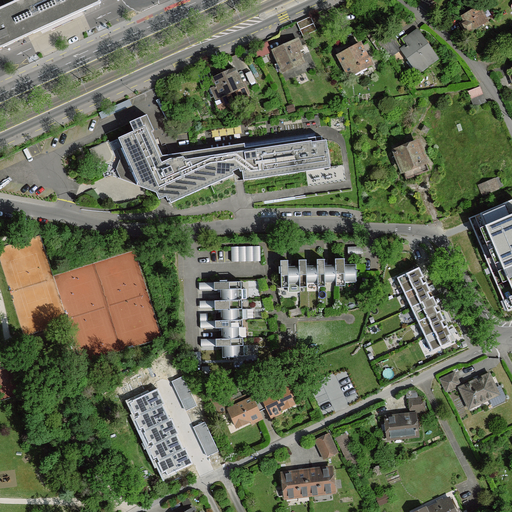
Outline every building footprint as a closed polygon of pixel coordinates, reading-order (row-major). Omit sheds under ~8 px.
[(16,0),(0,7),(0,47),(103,1),(102,0),(16,0)] [(457,1),(456,0),(442,0),(438,3),(442,10),(457,1)] [(462,19),(459,21),(466,32),(487,20),(477,4),(459,15),(462,19)] [(318,31),(311,18),(298,24),(304,38),(318,31)] [(389,58),(400,50),(417,73),(438,58),(417,28),(401,38),(405,43),(400,47),(390,32),(377,41),(389,58)] [(304,50),(299,40),(273,51),(284,75),(307,64),(301,52),(304,50)] [(372,62),(359,40),(335,54),(348,76),(372,62)] [(273,53),(268,43),(254,49),(259,59),(273,53)] [(237,68),(213,79),(217,87),(212,89),(217,101),(246,88),(237,68)] [(486,102),(480,86),(467,91),(474,107),(486,102)] [(133,128),(116,136),(120,146),(115,148),(118,157),(114,167),(119,177),(157,193),(164,190),(169,200),(182,194),(181,191),(183,190),(185,193),(198,187),(197,184),(200,182),(201,186),(215,179),(213,176),(216,175),(217,178),(234,171),(231,165),(239,161),(234,150),(210,153),(178,158),(175,158),(174,156),(172,158),(173,160),(170,161),(169,160),(165,161),(151,131),(141,132),(133,128)] [(419,136),(391,147),(401,171),(428,160),(419,136)] [(177,149),(178,158),(210,153),(234,150),(325,141),(324,137),(264,143),(264,139),(177,149)] [(114,154),(107,140),(88,148),(92,157),(91,161),(94,168),(111,161),(114,154)] [(234,150),(239,161),(243,168),(251,164),(252,174),(327,168),(325,141),(234,150)] [(499,175),(478,184),(482,195),(504,186),(499,175)] [(511,210),(502,215),(511,234),(511,233),(511,210)] [(492,249),(482,225),(462,234),(472,258),(492,249)] [(254,261),(254,246),(246,246),(247,261),(254,261)] [(232,261),(240,261),(239,247),(231,247),(232,261)] [(325,259),(317,259),(318,266),(318,283),(319,287),(326,286),(326,283),(325,266),(325,259)] [(345,259),(336,259),(336,265),(337,283),(337,286),(346,286),(346,282),(345,265),(345,259)] [(289,260),(281,261),(282,284),(282,288),(290,288),(290,284),(289,267),(289,260)] [(299,260),(299,266),(300,283),(300,287),(308,287),(308,283),(307,266),(307,260),(299,260)] [(424,263),(395,277),(431,352),(460,338),(424,263)] [(357,264),(345,265),(346,282),(357,282),(357,264)] [(336,265),(325,266),(326,283),(337,283),(336,265)] [(299,266),(289,267),(290,284),(300,283),(299,266)] [(318,266),(307,266),(308,283),(318,283),(318,266)] [(242,289),(242,282),(238,282),(215,282),(215,290),(221,290),(238,289),(242,289)] [(300,287),(300,283),(290,284),(290,288),(290,292),(300,292),(300,287)] [(222,300),(239,299),(238,289),(221,290),(222,300)] [(242,289),(238,289),(239,299),(242,299),(247,299),(246,289),(242,289)] [(222,300),(215,301),(216,309),(216,310),(222,310),(239,309),(243,309),(242,299),(239,299),(222,300)] [(216,309),(215,301),(201,301),(201,309),(216,309)] [(239,320),(239,309),(222,310),(222,320),(239,320)] [(243,309),(239,309),(239,320),(243,319),(247,319),(247,309),(243,309)] [(243,327),(243,319),(239,320),(222,320),(216,321),(216,328),(222,328),(239,327),(243,327)] [(240,338),(239,327),(222,328),(223,339),(240,338)] [(244,346),(243,338),(240,338),(223,339),(216,339),(217,346),(223,346),(240,346),(244,346)] [(240,356),(240,346),(223,346),(223,358),(240,357),(240,356)] [(248,346),(244,346),(240,346),(240,356),(249,356),(248,346)] [(186,380),(177,362),(163,369),(173,387),(186,380)] [(277,387),(278,389),(286,385),(287,388),(295,384),(290,374),(278,379),(277,378),(264,384),(267,391),(277,387)] [(460,384),(455,374),(442,380),(448,391),(460,384)] [(489,376),(462,388),(470,407),(498,394),(489,376)] [(266,403),(272,416),(282,411),(285,404),(293,401),(287,388),(286,385),(278,389),(263,396),(266,403)] [(235,406),(233,402),(231,397),(216,403),(222,415),(230,411),(229,409),(235,406)] [(235,406),(229,409),(230,411),(236,423),(244,419),(251,422),(261,417),(257,408),(252,398),(248,400),(242,397),(233,402),(235,406)] [(409,399),(411,412),(425,411),(424,398),(409,399)] [(178,409),(156,420),(165,438),(187,428),(178,409)] [(386,419),(389,437),(406,435),(406,437),(418,435),(416,415),(386,419)] [(338,452),(329,434),(316,440),(325,459),(338,452)] [(308,472),(310,493),(335,491),(333,469),(308,472)] [(308,472),(283,475),(285,496),(310,493),(308,472)] [(390,501),(387,493),(376,497),(380,505),(390,501)] [(425,508),(417,511),(456,511),(450,499),(426,510),(425,508)]
